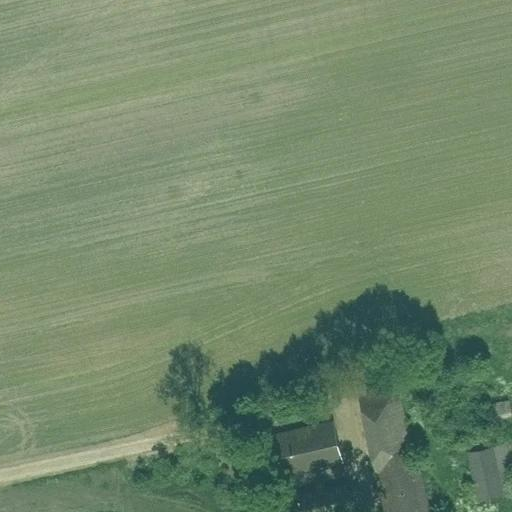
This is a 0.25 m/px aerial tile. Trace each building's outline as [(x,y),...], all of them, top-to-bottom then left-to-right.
[(384,511),(430,511),(420,464),(415,464),(396,377),(356,386),(384,511)] [(429,432),(511,416),(508,398),(448,410),(449,414),(426,419),(429,432)] [(277,475),(342,461),(333,420),(268,434),(277,475)] [(471,436),(474,484),(508,482),(505,434),(471,436)] [(301,511),(343,511),(353,510),(347,483),(297,493),(301,511)]
